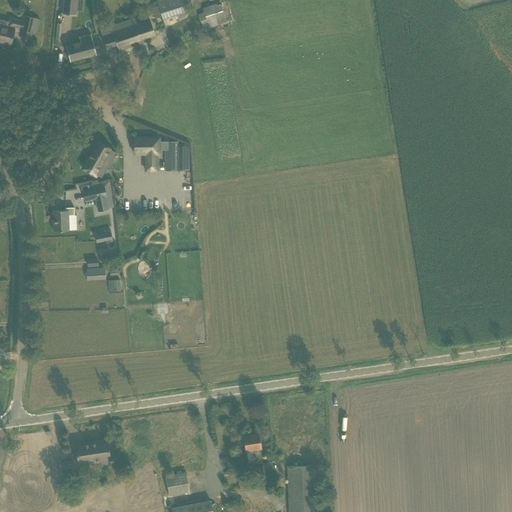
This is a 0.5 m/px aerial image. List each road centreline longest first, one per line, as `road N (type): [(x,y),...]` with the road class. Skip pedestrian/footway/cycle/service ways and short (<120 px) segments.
road 1 (unclassified): [(511,349),(19,421)]
road 2 (unclassified): [(0,62),(79,68),(128,52),(135,65),(23,204)]
road 3 (unclassified): [(19,421),(29,273),(23,204)]
